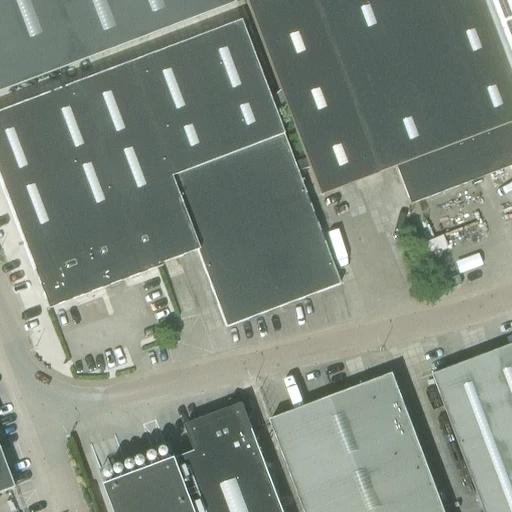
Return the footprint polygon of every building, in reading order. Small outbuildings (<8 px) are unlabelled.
[(0,0),(0,92),(80,62),(57,1),(56,0),(0,0)] [(242,0),(277,92),(269,101),(239,22),(0,111),(0,187),(46,310),(160,267),(159,265),(195,252),(224,329),(338,286),(273,113),(281,103),(316,197),(394,168),(407,205),(511,166),(511,139),(507,126),(511,123),(511,84),(481,1),(480,0),(242,0)] [(56,0),(57,1),(80,62),(233,5),(231,0),(56,0)] [(511,0),(480,0),(481,1),(511,84),(511,0)] [(511,511),(511,345),(430,376),(481,511),(511,511)] [(302,511),(443,511),(392,375),(269,422),(302,511)] [(106,489),(114,511),(281,511),(248,421),(252,411),(249,409),(249,410),(242,406),(242,405),(240,405),(229,400),(224,411),(185,426),(196,455),(106,489)] [(183,446),(173,450),(176,457),(186,453),(183,446)] [(0,493),(11,489),(0,460),(0,493)]
